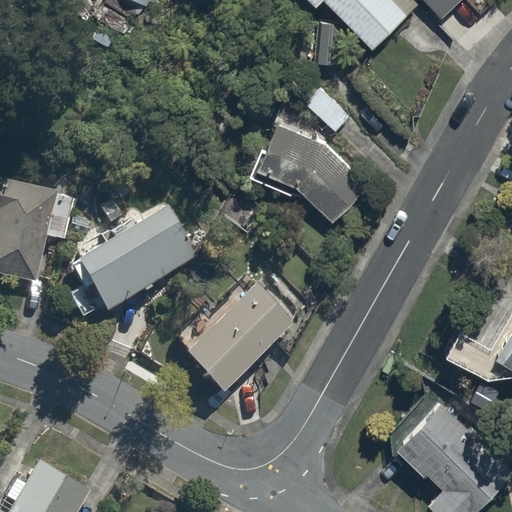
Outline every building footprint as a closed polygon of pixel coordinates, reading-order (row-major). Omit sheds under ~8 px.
[(313,0),(316,2),(318,0),(330,0),(376,42),(414,0),(313,0)] [(429,0),(438,8),(434,13),(453,32),(484,0),(429,0)] [(350,112),(315,84),(302,100),(337,128),(350,112)] [(303,113),(277,103),(249,176),(291,194),(294,184),(335,220),(372,179),(322,133),(298,124),(303,113)] [(59,186),(0,172),(0,272),(35,281),(46,232),(77,240),(84,212),(55,205),(59,186)] [(70,246),(100,303),(194,254),(168,203),(138,218),(127,197),(104,209),(112,224),(70,246)] [(188,316),(172,329),(215,381),(292,318),(259,277),(197,327),(188,316)] [(511,301),(488,348),(511,360),(511,301)] [(471,511),(511,476),(511,470),(434,382),(382,427),(425,476),(431,471),(444,486),(423,505),(429,511),(471,511)] [(88,511),(102,486),(37,453),(23,480),(12,474),(4,489),(11,493),(0,511),(88,511)]
